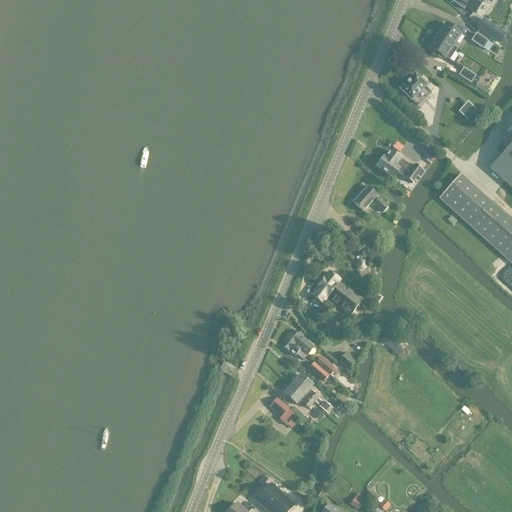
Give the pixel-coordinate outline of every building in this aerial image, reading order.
[(452,0),(452,1),(464,9),(465,8),(474,14),(483,0),(452,0)] [(477,28),(477,29),(482,32),(495,41),(501,31),(483,19),(477,28)] [(445,24),(437,36),(453,46),(461,34),(445,24)] [(476,34),(471,41),(483,49),(488,42),(476,34)] [(457,49),(453,46),(437,36),(429,48),(445,59),(445,58),(449,61),(457,49)] [(475,76),(463,69),(459,76),(471,83),(475,76)] [(415,75),(399,90),(411,103),(412,102),(417,107),(431,93),(426,88),(427,87),(415,75)] [(478,84),(475,87),(486,94),(489,91),(478,84)] [(467,102),(459,112),(467,120),(476,110),(467,102)] [(508,150),(492,168),(511,186),(511,128),(500,142),(507,149),(508,150)] [(405,179),(412,184),(417,178),(420,180),(425,173),(422,171),(422,170),(415,165),(413,168),(401,160),(390,152),(385,159),(384,158),(381,162),(379,162),(377,165),(377,167),(377,168),(393,180),(399,172),(400,174),(399,175),(402,177),(405,173),(408,175),(405,179)] [(441,198),(511,262),(511,222),(461,176),(441,198)] [(353,203),(357,207),(362,212),(371,203),(383,213),(388,208),(367,187),(353,203)] [(355,265),(355,266),(355,267),(356,268),(356,269),(357,269),(357,270),(358,271),(359,271),(360,271),(361,271),(362,271),(363,271),(364,271),(365,270),(366,269),(367,268),(367,267),(367,266),(367,265),(367,264),(366,263),(366,262),(365,261),(364,261),(363,260),(362,260),(361,260),(360,260),(359,260),(358,261),(357,261),(357,262),(356,263),(356,264),(355,265)] [(327,298),(336,285),(343,290),(345,287),(339,282),(340,281),(329,273),(311,296),(322,305),(327,298)] [(363,300),(345,287),(343,290),(336,285),(327,298),(350,316),(363,300)] [(392,329),(381,341),(394,352),(401,344),(404,341),(392,329)] [(291,331),(286,338),(307,356),(308,356),(314,348),(313,347),(313,345),(309,342),(308,343),(301,337),(302,336),(297,332),(295,334),(291,331)] [(280,345),(286,350),(295,357),(296,355),(303,361),(307,356),(286,338),(280,345)] [(350,357),(347,353),(338,362),(348,372),(356,363),(350,357)] [(320,357),(315,363),(325,372),(331,366),(320,357)] [(324,382),(329,376),(314,363),(309,369),(324,382)] [(291,385),(314,405),(316,403),(315,402),(317,398),(311,393),(308,391),(312,386),(300,376),(298,378),(297,377),(294,380),(295,381),(291,385)] [(285,393),(283,395),(296,405),(300,401),(303,403),(302,404),(309,409),(309,408),(310,410),(313,407),(314,405),(291,385),(287,390),(286,389),(284,392),(285,393)] [(269,407),(281,418),(286,422),(293,414),(288,410),(288,409),(276,399),(269,407)] [(324,401),(319,407),(328,414),(333,409),(324,401)] [(271,485),(256,501),(268,511),(289,511),(294,506),(271,485)] [(365,499),(357,494),(350,505),(357,510),(365,499)]
